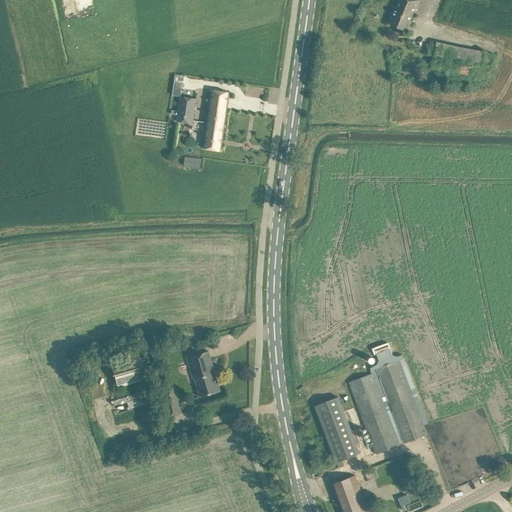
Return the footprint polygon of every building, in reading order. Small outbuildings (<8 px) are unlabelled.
[(417,8),(420,0),(399,0),(397,7),(395,6),(388,22),(406,30),(416,8),(417,8)] [(462,15),(466,0),(442,0),(435,20),(444,23),(444,25),(479,36),(491,0),(470,0),(465,16),(462,15)] [(492,68),(495,54),(437,42),(432,68),(468,76),(471,63),(492,68)] [(173,86),(171,94),(179,96),(181,87),(173,86)] [(221,151),(229,92),(212,90),(203,148),(221,151)] [(193,123),(196,99),(180,96),(177,121),(193,123)] [(186,157),(185,165),(200,167),(201,159),(186,157)] [(220,391),(209,351),(199,354),(186,357),(190,369),(192,379),(195,378),(200,397),(220,391)] [(138,353),(110,361),(118,388),(146,380),(138,353)] [(399,359),(376,368),(404,443),(427,435),(399,359)] [(373,373),(349,382),(371,441),(366,443),(368,447),(373,445),(376,452),(376,454),(399,445),(384,404),(373,373)] [(174,387),(159,391),(163,406),(178,402),(174,387)] [(315,405),(337,462),(360,453),(338,397),(315,405)] [(121,398),(111,400),(112,410),(122,408),(121,398)] [(406,489),(422,483),(418,474),(402,480),(406,489)] [(343,511),(368,511),(355,475),(333,484),(343,511)] [(407,494),(398,498),(401,505),(404,504),(410,502),(407,494)]
